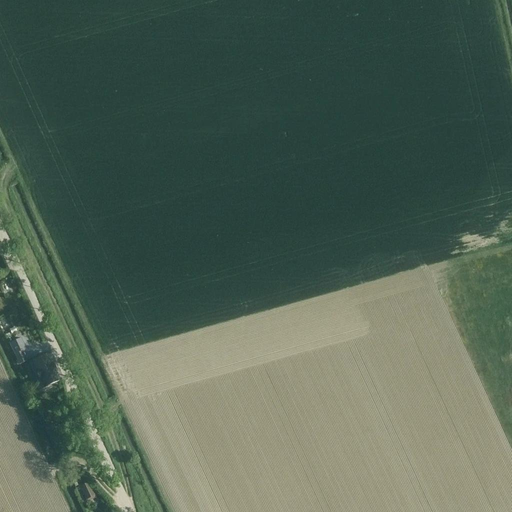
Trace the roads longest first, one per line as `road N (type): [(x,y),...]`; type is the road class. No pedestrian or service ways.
road 1 (track): [(50,469),(81,462),(128,509),(127,492),(99,403),(4,198),(13,164)]
road 2 (unclassified): [(129,511),(0,228)]
road 3 (track): [(0,357),(70,511)]
